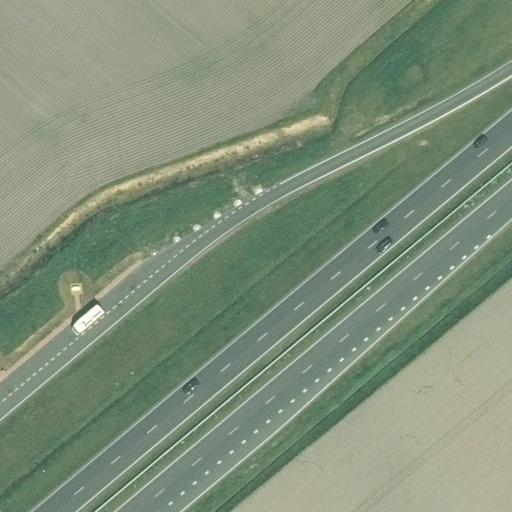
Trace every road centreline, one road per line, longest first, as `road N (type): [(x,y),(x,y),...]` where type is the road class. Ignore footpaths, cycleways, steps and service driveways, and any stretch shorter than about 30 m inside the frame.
road 1 (trunk): [(511,128),(56,511)]
road 2 (trunk): [(137,511),(511,200)]
road 3 (trunk): [(511,68),(284,191)]
